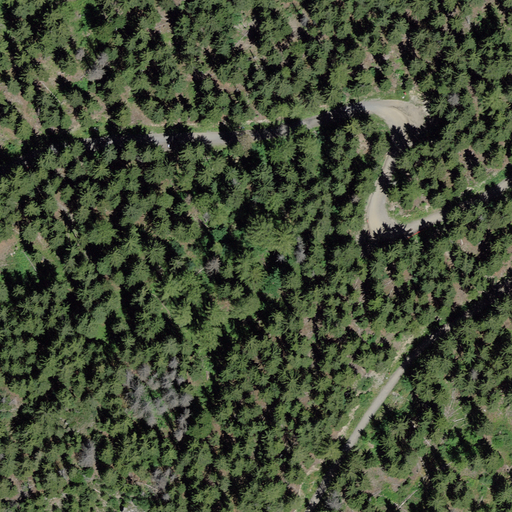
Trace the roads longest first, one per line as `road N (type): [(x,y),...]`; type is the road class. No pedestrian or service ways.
road 1 (track): [(0,186),(81,150),(369,107),(391,110),(403,129),(403,154),(379,207),(390,226),(417,230),(511,186)]
road 2 (track): [(511,282),(397,370),(313,511)]
